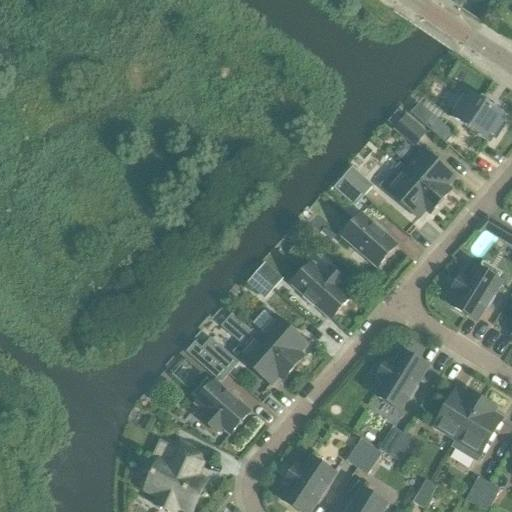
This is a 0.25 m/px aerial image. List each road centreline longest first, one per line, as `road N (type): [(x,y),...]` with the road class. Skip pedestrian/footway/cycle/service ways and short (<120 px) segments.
road 1 (residential): [(256,511),(249,480),(262,458),(395,306)]
road 2 (residential): [(395,306),(511,177)]
road 3 (residential): [(511,377),(395,306)]
road 4 (residential): [(410,0),(511,65)]
